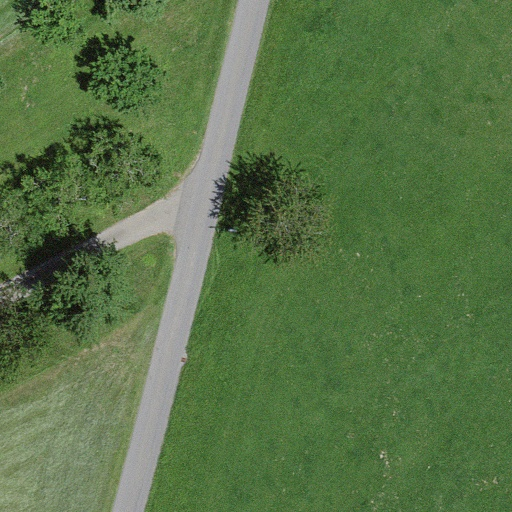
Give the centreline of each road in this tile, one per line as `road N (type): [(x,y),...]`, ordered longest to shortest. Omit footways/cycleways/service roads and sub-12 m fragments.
road 1 (unclassified): [(126,511),(257,0)]
road 2 (track): [(0,309),(204,212)]
